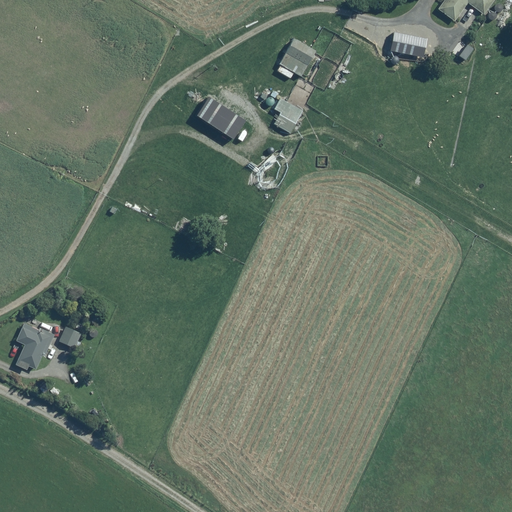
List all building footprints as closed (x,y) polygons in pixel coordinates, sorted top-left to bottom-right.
[(445,0),(438,10),(455,21),(467,3),(484,14),(493,0),(445,0)] [(315,52),(293,40),(279,65),(301,77),(315,52)] [(280,114),(274,124),(290,133),(302,112),(279,98),(272,110),(280,114)] [(221,108),(216,117),(236,128),(241,118),(221,108)] [(39,330),(23,324),(16,341),(25,344),(15,366),(26,371),(28,366),(35,369),(43,350),(45,351),(51,335),(39,329),(39,330)] [(79,334),(65,327),(58,341),(72,348),(79,334)] [(49,391),(52,398),(60,393),(57,387),(49,391)]
